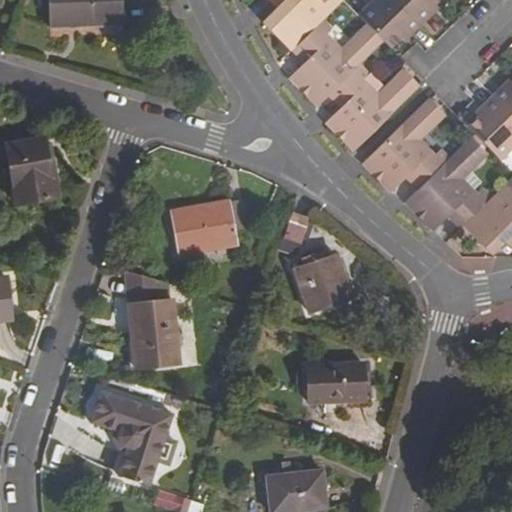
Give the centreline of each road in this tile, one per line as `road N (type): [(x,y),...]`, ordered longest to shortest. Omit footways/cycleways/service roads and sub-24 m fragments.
road 1 (residential): [(130,118),(26,443),(24,511)]
road 2 (residential): [(457,294),(377,226),(286,129)]
road 3 (residential): [(457,294),(398,511)]
road 4 (residential): [(130,118),(261,144),(286,129)]
road 5 (residential): [(286,129),(246,77),(205,0)]
road 6 (residential): [(0,79),(130,118)]
